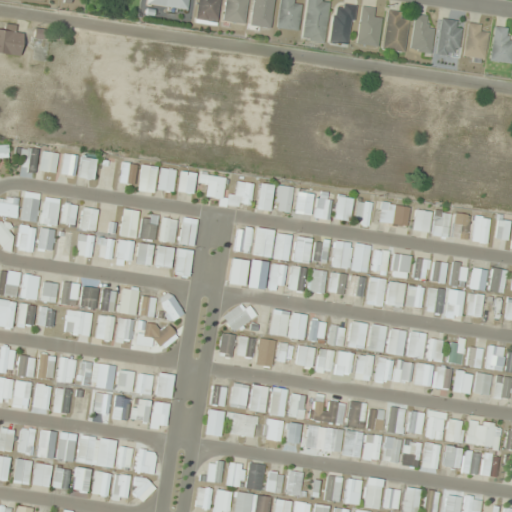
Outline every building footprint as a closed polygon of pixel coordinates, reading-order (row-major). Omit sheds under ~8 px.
[(186,10),(187,0),(146,0),(146,3),(186,10)] [(216,22),(218,0),(196,0),(195,20),(216,22)] [(245,0),(223,0),(223,22),(245,23),(245,0)] [(273,0),(252,0),(248,24),(268,28),(273,0)] [(298,0),(278,0),(276,28),(297,30),(300,0),(298,0)] [(306,0),(301,39),(323,42),(328,0),(306,0)] [(349,45),(353,4),(333,2),(329,43),(349,45)] [(376,47),(380,18),(371,17),(372,7),(361,6),(355,44),(376,47)] [(402,52),(409,13),(388,9),(381,48),(402,52)] [(425,16),(414,14),(408,50),(429,53),(434,26),(424,25),(425,16)] [(461,21),(440,18),(435,53),(456,56),(461,21)] [(22,31),(14,31),(15,26),(2,24),(1,30),(0,30),(0,52),(19,55),(22,31)] [(486,24),(465,24),(466,55),(487,55),(486,24)] [(511,54),(511,38),(505,37),(506,27),(494,26),(490,61),(511,63),(511,54)] [(0,158),(8,158),(8,145),(0,145),(0,158)] [(17,147),(16,156),(25,157),(24,171),(35,173),(37,149),(17,147)] [(54,173),(58,153),(43,150),(38,169),(54,173)] [(73,176),(77,156),(64,153),(60,173),(73,176)] [(96,159),(82,157),(78,177),(93,179),(96,159)] [(136,164),(122,162),(119,182),(133,184),(136,164)] [(137,191),(153,192),(156,166),(140,164),(137,191)] [(172,191),(175,170),(160,168),(157,189),(172,191)] [(177,191),(192,193),(195,173),(179,171),(177,191)] [(198,181),(208,185),(205,194),(219,200),(226,181),(202,172),(198,181)] [(272,185),(259,183),(255,210),(269,212),(272,185)] [(279,212),(292,209),(288,185),(276,187),(279,212)] [(38,193),(22,192),(22,220),(37,221),(38,193)] [(309,213),(311,197),(296,195),(295,212),(309,213)] [(0,216),(17,217),(18,198),(0,196),(0,216)] [(334,219),(348,221),(352,198),(338,196),(334,219)] [(54,226),(60,201),(45,197),(39,223),(54,226)] [(313,217),(328,220),(331,200),(317,197),(313,217)] [(355,223),(369,224),(371,202),(357,201),(355,223)] [(406,226),(410,207),(381,202),(378,221),(406,226)] [(61,223),(74,225),(76,205),(63,203),(61,223)] [(79,229),(95,230),(97,209),(82,207),(79,229)] [(136,209),(121,209),(121,237),(136,237),(136,209)] [(430,211),(415,209),(413,230),(428,232),(430,211)] [(447,237),(449,213),(434,212),(431,235),(447,237)] [(451,237),(466,239),(470,215),(455,212),(451,237)] [(157,216),(141,214),(139,238),(154,240),(157,216)] [(486,243),(489,217),(475,216),(472,241),(486,243)] [(158,240),(173,242),(176,219),(161,217),(158,240)] [(197,219),(182,217),(178,244),(193,246),(197,219)] [(0,243),(6,249),(18,236),(0,219),(0,243)] [(494,239),(507,239),(508,220),(495,219),(494,239)] [(36,228),(22,224),(15,249),(30,253),(36,228)] [(272,230),(254,228),(237,226),(234,252),(269,257),(272,230)] [(51,251),(55,230),(40,228),(37,249),(51,251)] [(90,259),(93,235),(78,233),(75,257),(90,259)] [(287,260),(290,234),(275,233),(272,259),(287,260)] [(292,261),(307,262),(310,238),(295,236),(292,261)] [(110,260),(113,239),(99,237),(97,258),(110,260)] [(325,264),(329,240),(316,239),(313,262),(325,264)] [(131,262),(129,240),(115,241),(118,264),(131,262)] [(348,269),(351,243),(334,241),(331,267),(348,269)] [(148,266),(152,245),(138,242),(134,263),(148,266)] [(349,269),(364,273),(371,247),(357,243),(349,269)] [(169,268),(172,248),(157,245),(153,265),(169,268)] [(193,251),(178,248),(172,275),(187,278),(193,251)] [(383,274),(390,252),(376,249),(370,270),(383,274)] [(410,256),(393,254),(391,276),(407,278),(410,256)] [(244,286),(246,260),(230,258),(227,284),(244,286)] [(412,277),(424,279),(426,259),(415,258),(412,277)] [(445,282),(446,262),(432,261),(431,282),(445,282)] [(452,283),(467,281),(464,262),(448,265),(452,283)] [(280,291),(283,265),(271,263),(268,289),(280,291)] [(287,289),(302,292),(306,268),(291,266),(287,289)] [(469,288),(483,291),(486,270),(472,267),(469,288)] [(506,270),(492,268),(488,292),(502,294),(506,270)] [(0,294),(15,297),(20,273),(0,269),(0,294)] [(327,271),(312,269),(307,291),(323,293),(327,271)] [(329,293),(343,294),(345,273),(331,272),(329,293)] [(20,298),(35,300),(38,276),(23,274),(20,298)] [(365,278),(355,276),(351,297),(361,299),(365,278)] [(380,307),(385,280),(370,277),(365,304),(380,307)] [(54,303),(57,284),(43,281),(40,300),(54,303)] [(386,306),(401,307),(404,283),(388,281),(386,306)] [(58,303),(73,305),(74,298),(68,297),(70,283),(62,282),(58,303)] [(405,306),(420,308),(423,288),(408,285),(405,306)] [(117,312),(133,315),(138,289),(122,286),(117,312)] [(439,314),(443,289),(430,287),(425,311),(439,314)] [(116,291),(102,288),(98,309),(112,312),(116,291)] [(464,291),(447,289),(444,316),(461,318),(464,291)] [(172,321),(184,310),(167,293),(155,304),(172,321)] [(480,317),(481,294),(468,293),(466,317),(480,317)] [(140,316),(153,316),(154,296),(141,295),(140,316)] [(0,326),(13,327),(13,300),(0,299),(0,326)] [(222,318),(233,332),(256,316),(245,301),(222,318)] [(33,327),(33,304),(18,304),(18,327),(33,327)] [(51,327),(55,309),(40,307),(37,325),(51,327)] [(62,332),(88,336),(91,313),(66,309),(62,332)] [(287,311),(271,310),(269,335),(285,336),(287,311)] [(302,340),(306,315),(291,313),(287,337),(302,340)] [(96,339),(111,340),(112,316),(97,315),(96,339)] [(114,341),(129,343),(133,320),(118,318),(114,341)] [(326,322),(311,319),(307,340),(322,342),(326,322)] [(366,323),(350,321),(347,347),(362,349),(366,323)] [(134,337),(144,350),(155,341),(162,350),(177,337),(166,324),(159,330),(152,322),(134,337)] [(346,328),(332,324),(327,343),(340,346),(346,328)] [(386,326),(371,324),(366,350),(382,352),(386,326)] [(405,331),(390,328),(386,353),(401,356),(405,331)] [(420,359),(426,334),(410,331),(404,356),(420,359)] [(231,357),(234,334),(220,333),(218,356),(231,357)] [(253,337),(238,336),(236,356),(251,358),(253,337)] [(255,365),(270,367),(274,340),(259,338),(255,365)] [(427,361),(441,361),(442,339),(428,339),(427,361)] [(463,363),(463,339),(448,339),(448,363),(463,363)] [(289,363),(291,344),(278,343),(276,361),(289,363)] [(505,348),(490,344),(484,367),(499,371),(505,348)] [(295,365),(311,367),(313,347),(297,345),(295,365)] [(0,371),(9,374),(16,350),(3,346),(0,354),(0,371)] [(482,348),(468,346),(466,366),(480,368),(482,348)] [(317,371),(332,372),(332,350),(318,349),(317,371)] [(353,353),(338,351),(334,374),(349,377),(353,353)] [(354,377),(368,380),(373,357),(359,353),(354,377)] [(54,355),(38,354),(36,378),(52,380),(54,355)] [(31,377),(34,357),(19,355),(16,375),(31,377)] [(76,359),(59,357),(55,381),(71,384),(76,359)] [(392,360),(379,357),(374,379),(388,382),(392,360)] [(408,383),(412,362),(396,360),(393,380),(408,383)] [(77,384),(89,386),(92,362),(80,361),(77,384)] [(91,412),(108,414),(114,366),(98,363),(91,412)] [(431,364),(415,364),(415,386),(431,385),(431,364)] [(447,390),(451,368),(437,366),(433,387),(447,390)] [(451,391),(466,394),(470,373),(456,370),(451,391)] [(132,371),(116,371),(116,391),(132,391),(132,371)] [(152,375),(137,373),(135,393),(150,395),(152,375)] [(154,396),(169,399),(174,375),(158,373),(154,396)] [(490,374),(475,373),(473,394),(488,395),(490,374)] [(493,398),(508,399),(511,377),(495,375),(493,398)] [(0,401),(8,403),(12,379),(0,376),(0,401)] [(26,406),(30,383),(15,380),(11,403),(26,406)] [(31,410),(46,413),(51,386),(36,383),(31,410)] [(248,386),(233,383),(228,406),(244,409),(248,386)] [(210,404),(222,407),(226,387),(214,384),(210,404)] [(249,410),(264,412),(266,387),(252,385),(249,410)] [(287,390),(272,387),(268,414),(282,416),(287,390)] [(69,388),(55,388),(53,413),(67,414),(69,388)] [(288,417),(303,419),(306,395),(290,394),(288,417)] [(125,421),(129,399),(115,396),(111,418),(125,421)] [(147,422),(149,400),(137,399),(134,420),(147,422)] [(342,423),(344,402),(325,400),(313,399),(311,421),(342,423)] [(150,424),(166,426),(169,404),(153,401),(150,424)] [(345,422),(360,426),(366,405),(352,401),(345,422)] [(387,432),(401,433),(403,408),(389,407),(387,432)] [(382,430),(383,410),(368,409),(367,430),(382,430)] [(222,410),(206,410),(205,436),(221,436),(222,410)] [(420,435),(423,413),(409,411),(406,433),(420,435)] [(444,413),(428,411),(425,438),(441,440),(444,413)] [(253,438),(257,417),(231,412),(228,434),(253,438)] [(263,438),(279,441),(283,422),(268,418),(263,438)] [(444,440),(460,443),(464,421),(448,418),(444,440)] [(501,425),(468,421),(465,444),(497,449),(501,425)] [(300,424),(288,422),(283,450),(296,452),(300,424)] [(338,456),(341,429),(307,425),(304,452),(338,456)] [(14,430),(0,427),(0,450),(9,452),(14,430)] [(30,454),(34,430),(20,427),(16,452),(30,454)] [(50,460),(56,433),(41,429),(35,457),(50,460)] [(361,432),(345,430),(342,455),(358,457),(361,432)] [(511,451),(511,430),(507,430),(503,449),(511,451)] [(70,463),(75,435),(60,432),(55,460),(70,463)] [(380,436),(365,434),(362,458),(377,460),(380,436)] [(401,441),(388,437),(380,462),(394,466),(401,441)] [(93,441),(79,438),(75,462),(90,464),(93,441)] [(111,468),(115,440),(98,438),(95,466),(111,468)] [(417,467),(420,442),(404,441),(401,465),(417,467)] [(420,467),(435,470),(440,445),(426,442),(420,467)] [(456,470),(462,449),(445,445),(440,465),(456,470)] [(132,448),(118,446),(116,467),(129,469),(132,448)] [(156,452),(137,449),(133,471),(152,474),(156,452)] [(473,475),(480,453),(465,449),(459,471),(473,475)] [(495,477),(498,454),(483,452),(479,475),(495,477)] [(9,457),(0,455),(0,480),(6,481),(9,457)] [(28,484),(29,459),(14,459),(13,483),(28,484)] [(221,460),(206,460),(206,482),(221,482),(221,460)] [(226,485),(241,487),(243,463),(228,462),(226,485)] [(264,465),(250,462),(244,487),(259,490),(264,465)] [(32,485),(48,487),(50,464),(34,463),(32,485)] [(52,487),(66,488),(69,469),(55,467),(52,487)] [(90,469),(74,467),(71,491),(86,493),(90,469)] [(283,473),(268,470),(264,491),(279,493),(283,473)] [(91,495),(106,496),(109,473),(94,471),(91,495)] [(285,494),(299,496),(302,472),(288,471),(285,494)] [(129,475),(115,473),(110,497),(124,500),(129,475)] [(337,502),(342,478),(326,475),(322,499),(337,502)] [(148,501),(153,481),(134,477),(129,496),(148,501)] [(344,503),(358,504),(360,480),(346,479),(344,503)] [(381,487),(365,484),(361,506),(377,509),(381,487)] [(194,507),(208,509),(211,489),(197,486),(194,507)] [(402,511),(403,511),(416,511),(419,489),(404,487),(402,511)] [(399,490),(385,488),(383,508),(396,509),(399,490)] [(212,511),(216,511),(227,511),(231,491),(216,489),(212,511)] [(434,511),(440,492),(427,489),(421,511),(434,511)] [(266,511),(269,497),(235,491),(231,511),(266,511)] [(458,511),(460,497),(445,495),(442,511),(458,511)] [(461,511),(478,511),(481,499),(465,496),(461,511)] [(288,511),(290,501),(275,498),(273,511),(288,511)] [(308,511),(310,503),(295,501),(293,511),(308,511)]
